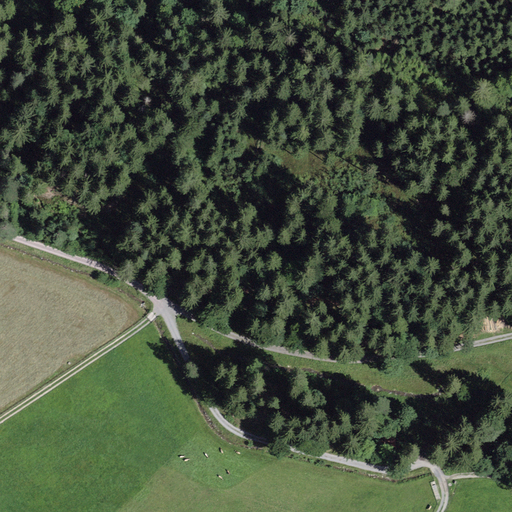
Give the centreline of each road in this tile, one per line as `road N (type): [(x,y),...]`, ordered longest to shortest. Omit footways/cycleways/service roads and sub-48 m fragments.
road 1 (track): [(0,231),(97,264),(160,304),(207,399),(236,433),(368,469),(434,465)]
road 2 (track): [(0,416),(160,304)]
road 3 (track): [(345,361),(511,334)]
